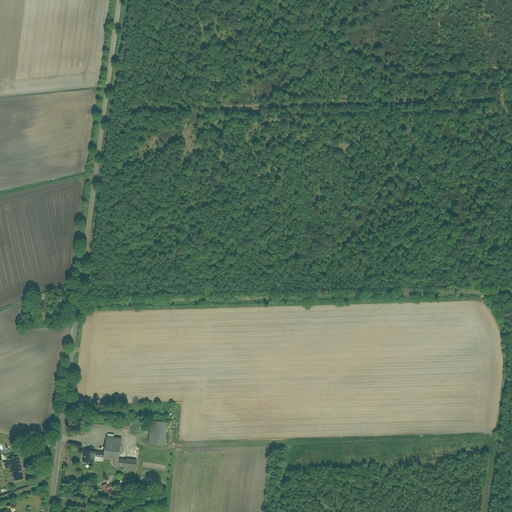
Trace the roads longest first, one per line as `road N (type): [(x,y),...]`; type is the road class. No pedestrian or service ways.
road 1 (unclassified): [(117,0),(50,511)]
road 2 (track): [(77,302),(511,290)]
